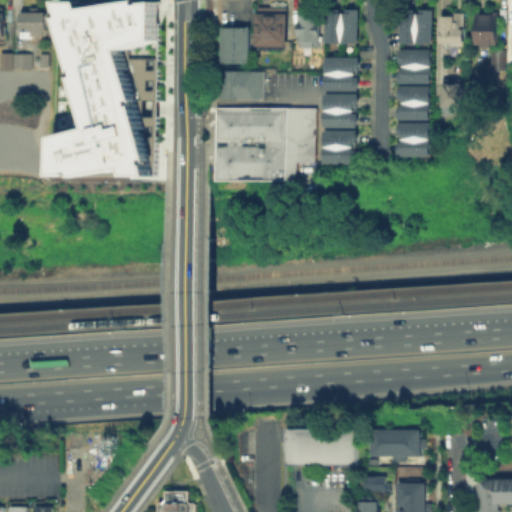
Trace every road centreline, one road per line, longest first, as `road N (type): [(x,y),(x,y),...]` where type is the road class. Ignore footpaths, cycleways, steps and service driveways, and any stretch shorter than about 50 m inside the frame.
road 1 (motorway): [(511,330),(0,364)]
road 2 (track): [(0,300),(511,267)]
road 3 (motorway): [(154,388),(405,371)]
road 4 (secondary): [(182,417),(185,179)]
road 5 (secondary): [(185,179),(185,0)]
road 6 (motorway): [(0,408),(154,388)]
road 7 (motorway): [(0,398),(154,388)]
